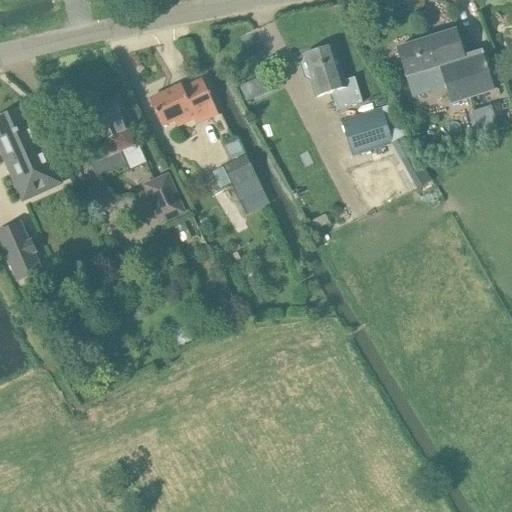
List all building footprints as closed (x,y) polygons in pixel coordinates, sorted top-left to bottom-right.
[(397,49),(411,95),(445,84),(451,104),(493,91),(481,52),(464,58),(455,31),(397,49)] [(332,93),(337,111),(362,103),(354,78),(344,81),(333,46),(304,56),(310,75),(317,98),(332,93)] [(183,89),(181,85),(149,100),(162,127),(174,121),(177,127),(205,114),(204,112),(214,107),(202,80),(183,89)] [(379,111),(343,123),(353,155),(359,153),(409,137),(401,122),(400,122),(393,105),(379,111)] [(499,130),(491,106),(471,112),(478,137),(499,130)] [(23,107),(0,117),(0,154),(22,203),(64,185),(37,124),(32,126),(23,107)] [(94,145),(84,149),(90,164),(120,151),(129,172),(146,164),(137,142),(131,145),(116,109),(84,123),(94,145)] [(238,138),(225,144),(233,162),(214,172),(221,188),(230,184),(246,215),(270,204),(238,138)] [(416,152),(401,161),(417,190),(432,181),(421,162),(416,152)] [(168,172),(142,184),(161,224),(186,213),(168,172)] [(325,215),(310,222),(314,230),(329,223),(325,215)] [(23,241),(0,251),(0,256),(19,296),(44,284),(23,241)] [(169,336),(175,349),(193,342),(187,328),(169,336)] [(180,425),(154,440),(160,452),(175,443),(187,464),(172,473),(179,483),(226,456),(220,446),(230,440),(218,418),(208,424),(201,413),(186,422),(187,424),(181,427),(180,425)]
